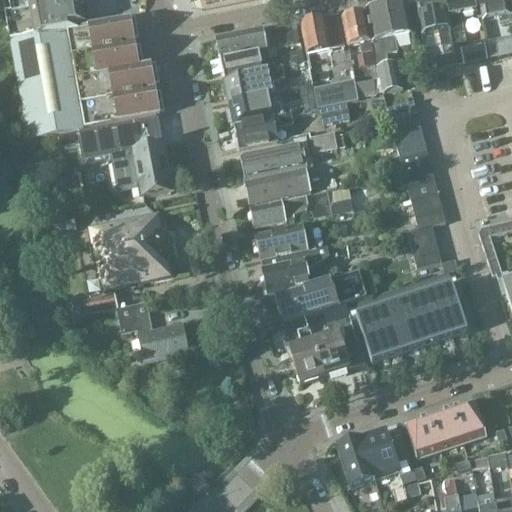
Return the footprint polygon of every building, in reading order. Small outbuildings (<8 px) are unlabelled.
[(11,45),(83,32),(82,27),(89,26),(84,0),(8,0),(11,16),(5,17),(11,45)] [(432,37),(439,35),(442,51),(454,49),(451,34),(444,0),(436,0),(415,4),(422,39),(432,37)] [(472,0),(444,0),(451,34),(454,47),(465,44),(459,18),(476,15),(472,0)] [(510,23),(507,8),(504,0),(477,0),(482,24),(499,21),(500,26),(510,23)] [(407,6),(366,14),(377,69),(387,67),(386,58),(397,56),(394,41),(413,38),(407,6)] [(345,19),(342,20),(348,50),(359,47),(361,58),(372,56),(364,16),(354,18),(351,16),(346,17),(345,19)] [(338,18),(300,26),(306,58),(344,50),(338,18)] [(126,24),(83,32),(11,45),(28,145),(61,138),(85,134),(76,82),(138,71),(130,23),(126,24)] [(215,43),(219,62),(266,53),(262,33),(215,43)] [(219,62),(223,82),(267,73),(264,63),(268,62),(266,53),(219,62)] [(85,134),(146,121),(159,119),(151,69),(138,71),(76,82),(85,134)] [(383,98),(402,94),(397,69),(377,72),(383,98)] [(228,105),(267,98),(272,97),(270,86),(283,83),(281,73),(267,76),(267,73),(223,82),(228,105)] [(353,84),(313,92),(317,113),(357,104),(353,84)] [(232,125),(233,130),(284,120),(281,108),(270,110),(267,98),(228,105),(230,114),(226,115),(228,126),(232,125)] [(390,125),(417,118),(413,105),(386,112),(390,125)] [(346,108),(319,114),(322,129),(349,124),(346,108)] [(290,118),(284,120),(233,130),(238,154),(276,146),(274,132),(292,128),(290,118)] [(420,131),(417,118),(390,125),(393,138),(420,131)] [(84,163),(111,158),(162,147),(158,122),(147,123),(146,121),(85,134),(61,138),(63,152),(81,149),(84,163)] [(393,138),(396,150),(423,143),(420,131),(393,138)] [(333,138),(310,142),(313,159),(336,154),(333,138)] [(341,139),(334,141),(336,154),(344,153),(341,139)] [(423,143),(396,150),(399,163),(426,156),(423,143)] [(162,147),(111,158),(117,192),(139,188),(141,201),(171,196),(162,147)] [(240,161),(245,185),(306,173),(301,149),(240,161)] [(399,163),(404,179),(431,172),(426,156),(399,163)] [(431,172),(404,179),(407,192),(434,185),(431,172)] [(310,197),(306,173),(245,185),(250,209),(310,197)] [(437,198),(434,185),(407,192),(410,205),(437,198)] [(348,192),(250,213),(254,232),(293,224),(292,219),(311,215),(313,224),(352,216),(350,203),(348,192)] [(441,212),(437,198),(410,205),(414,219),(441,212)] [(414,219),(418,233),(418,234),(431,230),(445,227),(441,212),(414,219)] [(104,296),(171,282),(157,218),(86,233),(96,280),(101,279),(104,296)] [(511,234),(509,225),(502,227),(504,237),(511,235),(511,234)] [(497,239),(504,237),(502,227),(494,229),(497,239)] [(263,265),(316,254),(311,229),(256,241),(261,265),(263,265)] [(486,230),(489,240),(489,241),(497,239),(494,229),(486,230)] [(407,236),(410,250),(435,243),(431,230),(418,234),(418,233),(407,236)] [(486,230),(480,232),(478,238),(479,242),(489,240),(486,230)] [(489,241),(489,240),(479,242),(482,250),(491,248),(489,241)] [(435,243),(410,250),(413,262),(438,255),(435,243)] [(482,250),(484,258),(494,255),(491,248),(482,250)] [(263,265),(263,268),(264,271),(262,272),(268,298),(309,290),(305,273),(329,261),(327,255),(327,252),(316,254),(263,265)] [(441,268),(438,255),(413,262),(417,274),(441,268)] [(496,263),(494,255),(484,258),(486,265),(496,263)] [(486,265),(489,273),(499,270),(496,263),(486,265)] [(501,278),(499,270),(489,273),(491,280),(501,278)] [(357,275),(309,290),(274,301),(283,328),(366,302),(357,275)] [(448,278),(440,280),(441,286),(450,283),(448,278)] [(433,288),(441,286),(440,280),(431,283),(433,288)] [(511,316),(511,280),(501,284),(511,316)] [(431,283),(423,286),(425,291),(433,288),(431,283)] [(416,294),(425,291),(423,286),(414,288),(416,294)] [(414,288),(406,291),(408,297),(416,294),(414,288)] [(452,290),(356,321),(371,369),(467,337),(452,290)] [(399,299),(408,297),(406,291),(398,294),(399,299)] [(399,299),(398,294),(389,297),(391,302),(399,299)] [(118,314),(114,297),(90,302),(90,300),(70,304),(71,307),(66,308),(70,323),(74,322),(74,323),(118,314)] [(381,299),(383,305),(391,302),(389,297),(381,299)] [(381,299),(373,302),(374,307),(383,305),(381,299)] [(364,305),(366,310),(374,307),(373,302),(364,305)] [(356,308),(358,313),(366,310),(364,305),(356,308)] [(358,313),(356,308),(348,310),(349,316),(358,313)] [(122,342),(137,339),(144,368),(187,359),(181,331),(152,337),(147,310),(116,316),(122,342)] [(330,340),(313,345),(324,381),(348,373),(341,351),(355,346),(348,321),(326,328),(330,340)] [(299,388),(324,381),(313,345),(302,349),(298,337),(310,334),(306,322),(283,329),(290,352),(288,353),(299,388)] [(476,406),(453,414),(464,448),(487,441),(476,406)] [(442,456),(464,448),(453,414),(430,422),(442,456)] [(430,422),(407,429),(419,463),(442,456),(430,422)] [(503,434),(495,437),(499,449),(507,446),(503,434)] [(387,480),(398,476),(385,436),(361,444),(374,484),(387,480)] [(374,484),(361,444),(336,452),(350,492),(374,484)] [(469,465),(471,473),(471,474),(489,471),(486,461),(469,465)] [(470,474),(468,465),(456,468),(458,477),(470,474)] [(421,472),(413,475),(417,486),(425,484),(421,472)] [(416,499),(414,488),(404,490),(407,502),(416,499)] [(476,511),(474,499),(457,502),(458,511),(476,511)] [(458,511),(457,502),(456,501),(443,504),(444,511),(458,511)] [(494,506),(495,511),(494,511),(511,511),(511,506),(511,503),(494,506)]
